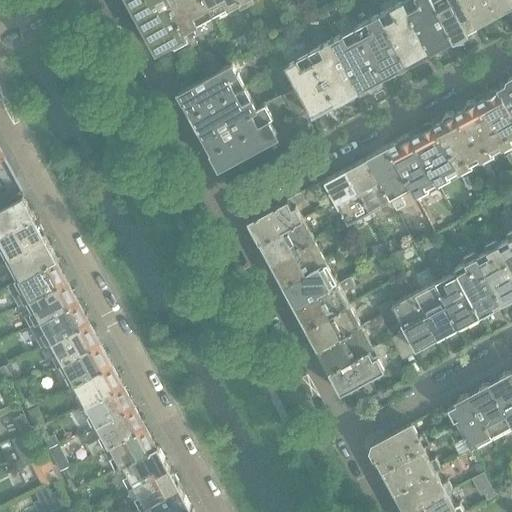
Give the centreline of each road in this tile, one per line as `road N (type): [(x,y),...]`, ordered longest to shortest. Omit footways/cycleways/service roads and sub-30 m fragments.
road 1 (residential): [(0,110),(214,511)]
road 2 (residential): [(220,203),(511,48)]
road 3 (residential): [(351,437),(220,203)]
road 4 (residential): [(220,203),(111,0)]
road 5 (residential): [(351,437),(511,349)]
